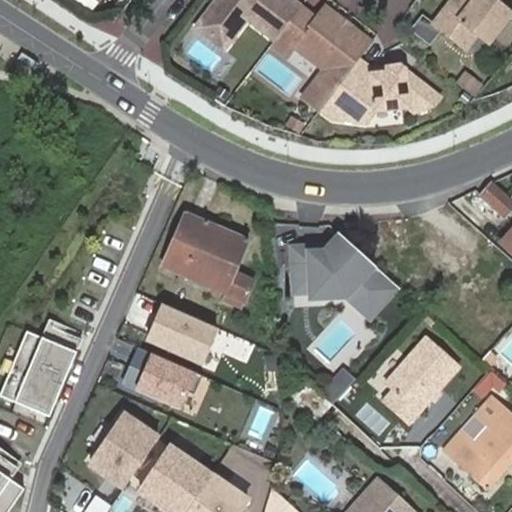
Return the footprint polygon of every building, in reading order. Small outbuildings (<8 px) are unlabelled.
[(288,0),(216,0),(195,29),(223,50),(237,32),(229,26),(238,13),(274,41),(278,36),(299,8),(288,0)] [(488,42),(511,11),(497,0),(452,0),(434,24),(465,48),(476,33),(488,42)] [(313,18),(299,8),(278,36),(293,47),(323,71),(302,99),(319,112),(320,111),(357,62),(370,44),(322,6),(313,18)] [(429,45),(441,30),(434,24),(424,17),(412,32),(429,45)] [(274,41),(270,46),(285,57),(293,47),(278,36),(274,41)] [(370,72),(357,62),(320,111),(331,119),(365,130),(376,118),(410,113),(420,117),(439,109),(439,99),(399,68),(370,72)] [(28,75),(47,87),(52,79),(33,67),(28,75)] [(464,73),(458,87),(479,97),(486,82),(464,73)] [(71,220),(99,239),(133,189),(105,170),(71,220)] [(510,206),(488,186),(477,198),(498,217),(510,206)] [(249,245),(184,214),(160,266),(220,296),(219,303),(237,312),(251,280),(236,273),(249,245)] [(393,240),(408,253),(422,239),(406,227),(393,240)] [(511,231),(499,247),(511,258),(511,231)] [(422,239),(408,253),(450,292),(469,269),(428,233),(422,239)] [(332,255),(347,240),(342,235),(327,250),(332,255)] [(399,289),(347,240),(332,255),(327,250),(320,257),(309,246),(293,247),(294,293),(310,292),(316,297),(346,296),(354,304),(367,290),(383,305),(399,289)] [(511,269),(493,251),(461,287),(481,304),(511,269)] [(218,328),(162,303),(145,340),(202,366),(218,328)] [(78,352),(26,330),(0,392),(0,396),(50,417),(78,352)] [(411,407),(418,413),(460,367),(422,334),(379,382),(387,390),(375,402),(396,422),(411,407)] [(197,373),(151,353),(134,390),(181,410),(197,373)] [(490,365),(495,359),(489,354),(484,360),(490,365)] [(332,405),(355,380),(344,370),(322,396),(332,405)] [(322,396),(316,390),(298,410),(322,431),(339,411),(332,405),(322,396)] [(511,460),(511,413),(492,396),(443,452),(484,491),(511,460)] [(404,430),(418,413),(411,407),(396,422),(404,430)] [(161,435),(124,411),(88,465),(125,490),(161,435)] [(185,511),(212,472),(170,444),(137,492),(166,511),(185,511)] [(249,511),(265,476),(238,464),(217,511),(249,511)] [(0,511),(8,511),(25,489),(0,472),(0,511)] [(412,511),(378,481),(350,511),(412,511)] [(296,511),(276,493),(269,511),(296,511)]
